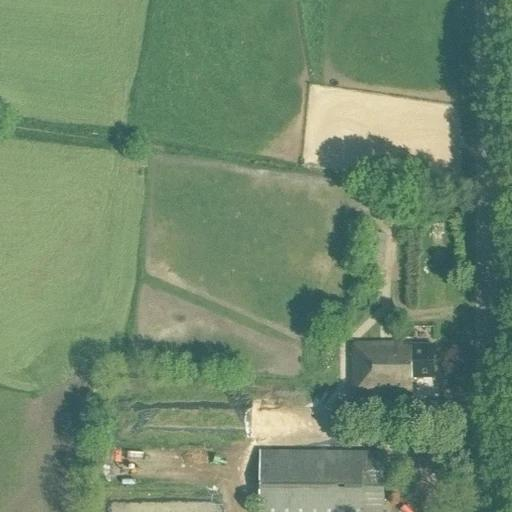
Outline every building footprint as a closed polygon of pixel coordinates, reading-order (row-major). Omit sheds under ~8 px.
[(384,277),(388,238),(367,235),(362,275),(384,277)] [(414,341),(414,329),(404,329),(404,340),(414,341)] [(434,381),(434,347),(403,347),(403,346),(355,345),(355,399),(413,399),(413,381),(434,381)] [(183,434),(203,434),(204,411),(183,411),(183,434)] [(382,511),(384,458),(261,455),(259,511),(382,511)]
